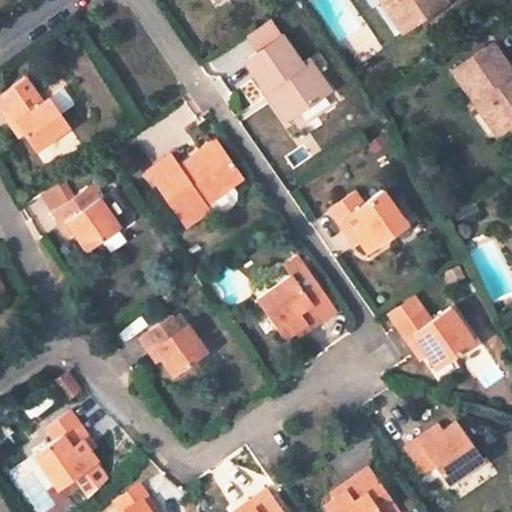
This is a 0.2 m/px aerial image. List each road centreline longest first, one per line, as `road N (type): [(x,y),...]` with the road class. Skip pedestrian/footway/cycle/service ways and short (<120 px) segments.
road 1 (residential): [(63,335),(180,467),(216,452),(361,353),(354,297),(142,0)]
road 2 (residential): [(0,206),(63,335)]
